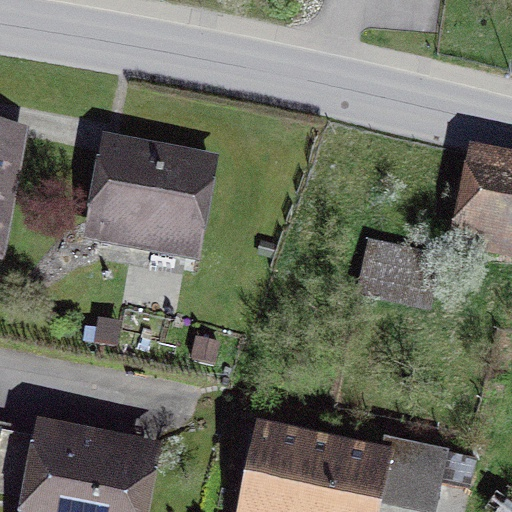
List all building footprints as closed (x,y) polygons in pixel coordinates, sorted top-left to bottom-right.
[(0,132),(0,219),(16,135),(0,132)] [(203,170),(114,153),(99,233),(189,249),(203,170)] [(511,180),(492,176),(480,233),(505,238),(502,252),(511,254),(511,180)] [(370,244),(359,294),(409,304),(412,293),(431,297),(441,260),(370,244)] [(0,433),(0,493),(35,500),(32,511),(136,511),(147,462),(0,433)] [(248,511),(371,511),(382,462),(264,437),(248,511)]
